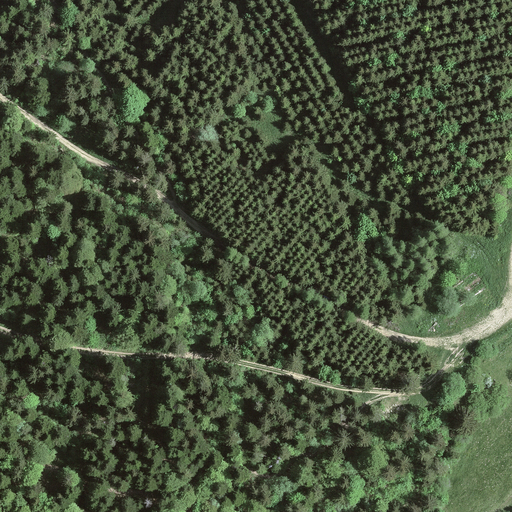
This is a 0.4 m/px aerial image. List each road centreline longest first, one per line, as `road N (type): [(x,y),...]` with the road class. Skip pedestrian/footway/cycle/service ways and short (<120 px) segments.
road 1 (track): [(428,378),(385,391),(346,389),(254,367),(70,344),(0,321)]
road 2 (track): [(511,252),(406,162),(304,0)]
road 3 (track): [(433,375),(419,339),(335,300),(228,234),(180,190)]
road 4 (track): [(0,89),(180,190)]
